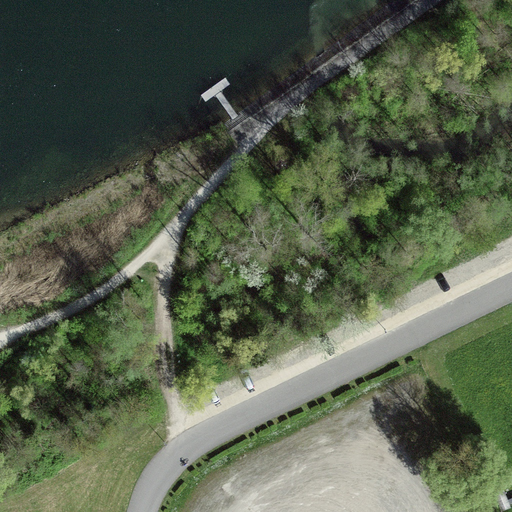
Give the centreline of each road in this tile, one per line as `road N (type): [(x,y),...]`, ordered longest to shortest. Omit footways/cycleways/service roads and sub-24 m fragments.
road 1 (residential): [(511,287),(183,448),(157,473),(141,511)]
road 2 (track): [(431,0),(277,112),(163,244)]
road 3 (track): [(163,244),(166,345),(183,448)]
road 4 (track): [(163,244),(94,296),(0,339)]
